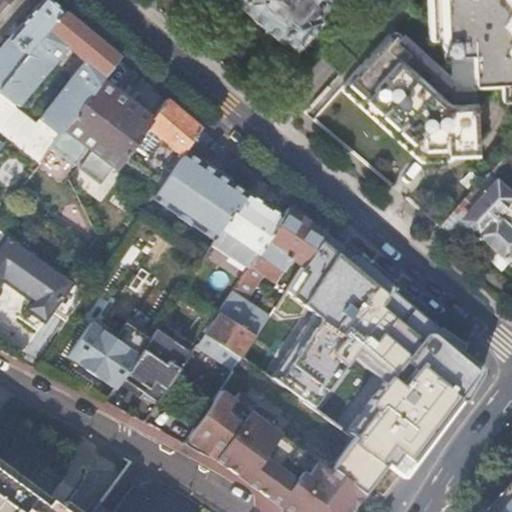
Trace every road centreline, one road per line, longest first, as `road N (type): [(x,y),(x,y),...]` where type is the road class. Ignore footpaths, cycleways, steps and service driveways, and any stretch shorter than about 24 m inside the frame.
road 1 (tertiary): [(511,346),(102,0)]
road 2 (residential): [(0,380),(235,511)]
road 3 (secondary): [(511,390),(428,506)]
